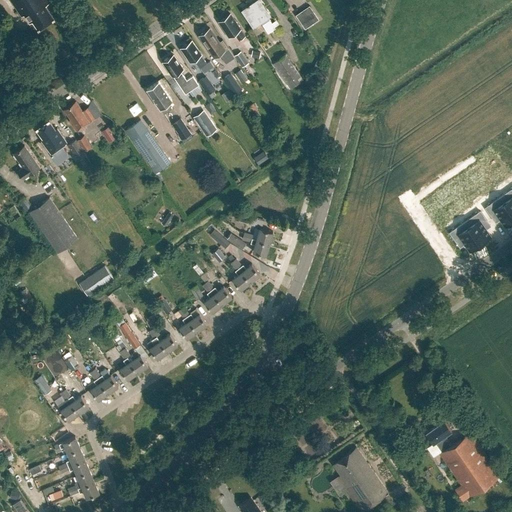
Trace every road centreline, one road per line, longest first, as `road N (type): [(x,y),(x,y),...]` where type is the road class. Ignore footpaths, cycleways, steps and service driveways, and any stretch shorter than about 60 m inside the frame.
road 1 (track): [(338,147),(294,150),(0,356)]
road 2 (tertiary): [(282,318),(380,0)]
road 3 (residential): [(282,318),(246,313),(92,424),(126,507)]
road 4 (unclassified): [(266,353),(318,376),(511,244)]
road 5 (unclassified): [(0,135),(196,0)]
road 6 (tertiary): [(126,507),(190,451),(266,353)]
